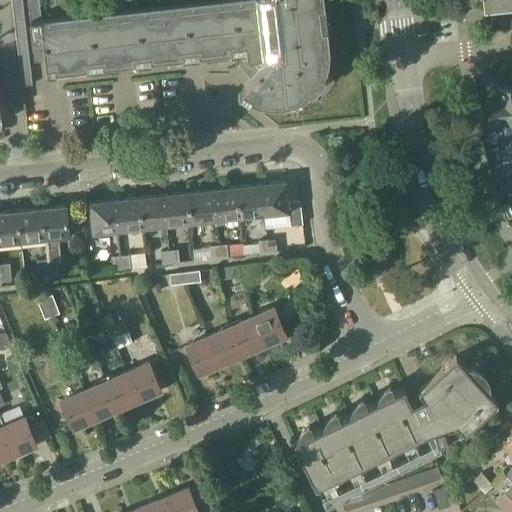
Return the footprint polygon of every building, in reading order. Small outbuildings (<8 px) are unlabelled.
[(11,0),(21,86),(32,84),(21,0),(11,0)] [(256,0),(256,1),(41,25),(38,0),(26,0),(34,60),(46,73),(238,51),(239,57),(239,59),(240,61),(241,64),(242,63),(253,76),(242,89),(251,95),(250,98),(254,99),(263,102),(272,103),(282,103),(292,101),(302,97),(310,91),(308,89),(315,82),(321,73),(323,74),(327,65),(329,54),(329,44),(327,27),(321,28),(319,5),(324,5),(323,0),(256,0)] [(511,0),(482,0),(484,9),(511,6),(511,0)] [(499,99),(486,101),(490,131),(503,129),(502,121),(511,120),(511,86),(497,88),(499,99)] [(286,181),(260,184),(263,214),(289,211),(291,226),(303,225),(300,201),(288,202),(286,184),(286,181)] [(239,217),(263,214),(260,184),(236,186),(239,217)] [(215,219),(239,217),(236,186),(212,189),(215,219)] [(191,222),(215,219),(212,189),(188,191),(191,222)] [(166,224),(191,222),(188,191),(163,194),(166,224)] [(142,227),(166,224),(163,194),(139,197),(142,227)] [(118,229),(142,227),(139,197),(115,199),(118,229)] [(93,232),(118,229),(115,199),(90,202),(93,232)] [(67,216),(66,204),(41,207),(45,238),(47,260),(49,276),(59,275),(57,259),(61,258),(58,237),(83,234),(81,215),(67,216)] [(21,241),(45,238),(41,207),(17,209),(21,241)] [(0,242),(21,241),(17,209),(0,211),(0,242)] [(266,240),(268,253),(277,252),(275,239),(266,240)] [(260,253),(268,253),(266,240),(258,241),(260,253)] [(211,258),(219,257),(218,244),(210,245),(211,258)] [(218,244),(219,257),(226,256),(225,244),(218,244)] [(169,250),(170,262),(180,261),(178,249),(169,250)] [(163,263),(170,262),(169,250),(161,251),(163,263)] [(121,255),(122,268),(131,267),(130,254),(121,255)] [(114,269),(122,268),(121,255),(112,256),(114,269)] [(40,277),(49,276),(47,260),(38,261),(40,277)] [(277,260),(259,262),(260,274),(278,272),(277,260)] [(259,262),(242,264),(242,265),(244,276),(260,274),(259,262)] [(0,264),(0,265),(2,281),(12,280),(10,264),(0,264)] [(242,265),(242,264),(225,266),(226,277),(244,276),(242,265)] [(200,270),(184,272),(185,283),(201,281),(200,270)] [(184,272),(170,273),(171,284),(185,283),(184,272)] [(151,285),(154,293),(161,290),(159,283),(151,285)] [(38,300),(45,318),(60,312),(52,294),(38,300)] [(275,307),(253,316),(265,344),(287,334),(275,307)] [(243,354),(265,344),(253,316),(230,326),(243,354)] [(108,328),(113,339),(128,332),(124,322),(108,328)] [(208,336),(221,364),(243,354),(230,326),(208,336)] [(97,345),(113,339),(108,328),(93,335),(97,345)] [(199,373),(221,364),(208,336),(186,346),(199,373)] [(465,432),(499,402),(487,389),(488,384),(486,379),(484,375),(482,373),(475,369),(467,367),(456,355),(418,390),(425,397),(412,403),(405,387),(394,392),(391,386),(390,386),(385,389),(382,394),(380,399),(367,405),(364,399),(363,400),(358,403),(355,407),(353,412),(340,419),(337,412),(336,413),(331,416),(328,420),(326,425),(313,432),(310,425),(309,426),(304,429),(301,433),(299,439),(294,441),(316,487),(433,430),(439,441),(446,437),(446,438),(447,437),(442,426),(449,423),(450,424),(454,420),(465,432)] [(23,370),(17,357),(7,361),(9,372),(23,370)] [(128,371),(140,399),(162,389),(150,362),(128,371)] [(118,409),(140,399),(128,371),(106,381),(118,409)] [(83,391),(96,419),(118,409),(106,381),(83,391)] [(74,429),(96,419),(83,391),(61,401),(74,429)] [(4,427),(5,427),(0,416),(0,415),(0,459),(15,453),(4,427)] [(4,427),(15,453),(37,444),(26,418),(5,427),(4,427)] [(506,474),(511,468),(511,434),(503,443),(511,452),(511,468),(506,474)] [(438,466),(341,499),(345,511),(442,478),(438,466)] [(505,511),(511,511),(511,468),(506,474),(511,481),(508,485),(510,487),(495,500),(505,511)] [(484,493),(493,485),(482,472),(473,480),(484,493)] [(433,490),(439,508),(451,504),(445,485),(433,490)] [(168,496),(174,511),(200,511),(190,487),(168,496)] [(149,511),(174,511),(168,496),(146,505),(149,511)]
